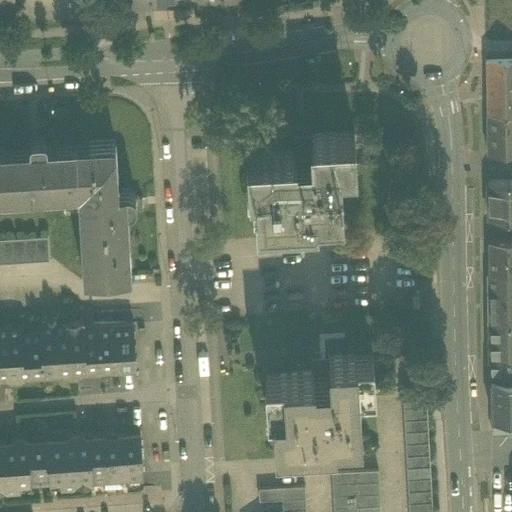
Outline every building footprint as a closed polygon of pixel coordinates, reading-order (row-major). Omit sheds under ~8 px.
[(511,55),(486,57),(487,112),(511,111),(511,55)] [(511,111),(487,112),(487,153),(511,152),(511,111)] [(255,187),(257,220),(317,217),(316,210),(343,209),(340,163),(357,162),(356,130),(311,133),(312,149),(247,153),(249,187),(255,187)] [(12,146),(0,146),(0,194),(78,190),(75,142),(47,144),(46,139),(42,135),(29,136),(29,145),(30,150),(12,151),(12,146)] [(111,140),(75,142),(78,190),(83,276),(131,273),(129,238),(124,238),(123,224),(128,223),(128,221),(123,222),(122,207),(127,207),(138,206),(137,195),(136,196),(132,191),(126,188),(118,189),(113,189),(112,175),(117,175),(116,144),(114,140),(111,140)] [(488,218),(488,219),(511,217),(511,180),(488,181),(488,218)] [(48,235),(0,237),(0,261),(49,259),(48,235)] [(511,237),(489,239),(489,272),(511,270),(511,237)] [(490,285),(511,284),(511,270),(489,272),(490,285)] [(489,322),(511,321),(511,284),(490,285),(489,285),(489,322)] [(0,371),(7,371),(12,376),(19,375),(24,370),(63,368),(69,372),(76,372),(80,367),(136,363),(133,321),(83,325),(83,319),(39,322),(40,329),(22,330),(21,323),(0,324),(0,371)] [(491,359),(511,359),(511,321),(489,322),(490,359),(491,359)] [(273,407),(275,440),(335,437),(335,431),(361,429),(359,398),(358,383),(374,382),(373,351),(329,353),(330,369),(265,373),(267,407),(273,407)] [(491,378),(511,377),(511,359),(491,359),(491,378)] [(511,377),(491,378),(491,417),(511,416),(511,377)] [(403,395),(409,511),(432,511),(426,394),(403,395)] [(506,433),(509,435),(511,433),(511,416),(491,417),(491,432),(492,432),(492,431),(506,431),(506,433)] [(0,488),(5,488),(5,487),(20,486),(20,479),(31,478),(49,477),(50,485),(52,484),(52,477),(60,476),(61,484),(73,483),(73,484),(93,482),(93,477),(143,473),(140,431),(84,434),(80,431),(73,431),(69,435),(27,438),(23,434),(16,435),(13,439),(0,439),(0,488)] [(332,471),(334,511),(380,511),(378,468),(332,471)] [(20,479),(20,486),(31,486),(31,478),(20,479)] [(305,484),(282,485),(282,497),(305,496),(305,484)] [(259,499),(282,497),(282,485),(258,487),(259,499)] [(282,511),(306,511),(305,496),(282,497),(282,511)]
